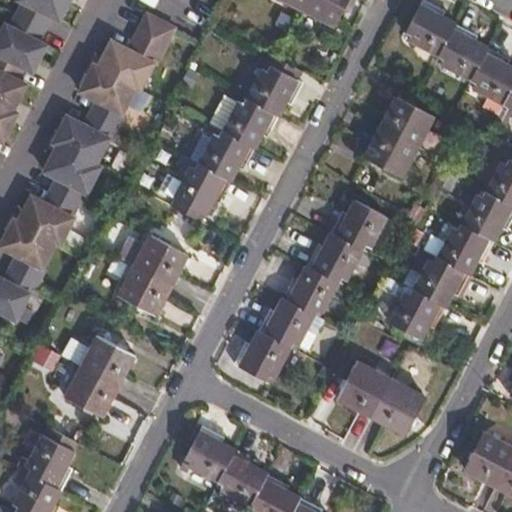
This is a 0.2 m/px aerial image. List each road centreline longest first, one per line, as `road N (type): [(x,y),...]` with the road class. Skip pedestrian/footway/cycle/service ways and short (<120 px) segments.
road 1 (residential): [(391,0),(189,380)]
road 2 (residential): [(412,495),(189,380)]
road 3 (residential): [(511,307),(412,495)]
road 4 (residential): [(78,54),(0,211)]
road 5 (residential): [(189,380),(117,511)]
